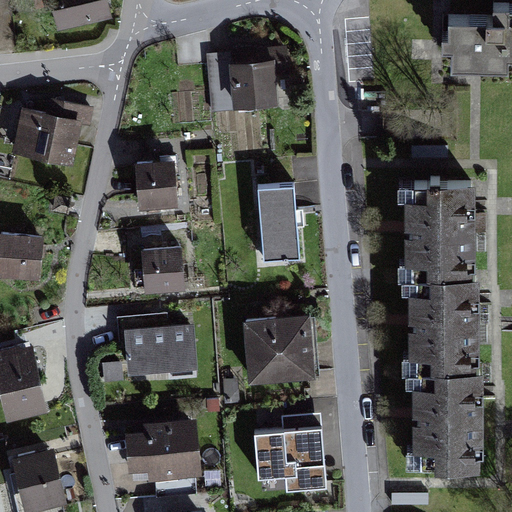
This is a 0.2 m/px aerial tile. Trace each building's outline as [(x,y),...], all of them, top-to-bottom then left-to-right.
[(108,0),(53,0),(62,34),(113,22),(108,0)] [(511,50),(511,6),(501,7),(500,0),(475,0),(476,13),(434,14),(435,62),(490,61),(490,51),(511,50)] [(273,53),(229,57),(233,103),(278,99),(273,53)] [(8,147),(66,159),(74,118),(89,121),(93,101),(45,91),(42,106),(17,101),(8,147)] [(170,204),(167,157),(130,159),(132,206),(170,204)] [(464,269),(461,178),(391,181),(394,271),(464,269)] [(287,183),(251,186),(257,259),(293,256),(287,183)] [(47,238),(0,231),(0,274),(41,280),(47,238)] [(137,291),(179,289),(177,244),(134,246),(137,291)] [(467,363),(464,269),(394,271),(398,365),(467,363)] [(304,311),(239,316),(244,380),(308,375),(304,311)] [(195,365),(192,322),(119,327),(122,370),(195,365)] [(28,339),(0,345),(0,415),(43,407),(28,339)] [(467,363),(398,365),(401,466),(470,464),(467,363)] [(197,475),(191,416),(138,422),(139,431),(122,433),(125,469),(143,468),(145,480),(197,475)] [(265,478),(314,473),(310,422),(261,427),(265,478)] [(50,442),(9,451),(21,508),(62,499),(50,442)] [(205,511),(205,503),(152,508),(152,511),(205,511)]
